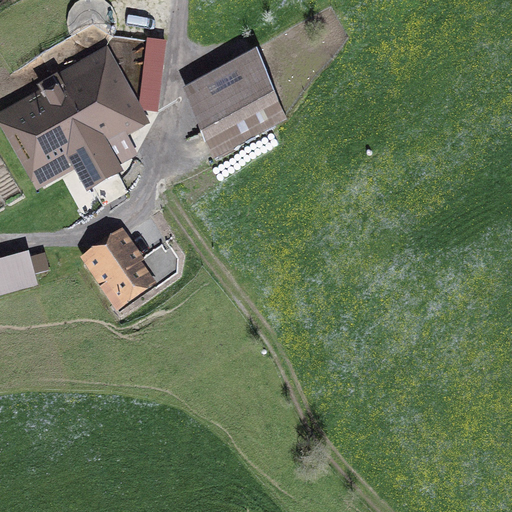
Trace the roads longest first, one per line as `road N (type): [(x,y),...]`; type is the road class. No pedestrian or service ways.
road 1 (track): [(151,188),(263,329),(352,478),(384,511)]
road 2 (track): [(177,0),(151,188),(131,213),(94,234),(0,248)]
